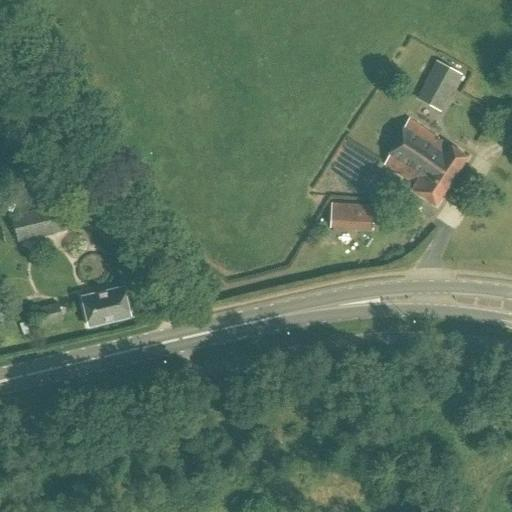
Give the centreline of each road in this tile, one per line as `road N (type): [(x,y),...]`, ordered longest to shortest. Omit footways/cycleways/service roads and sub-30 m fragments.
road 1 (primary): [(511,305),(394,300),(332,307),(0,382)]
road 2 (track): [(180,341),(0,50)]
